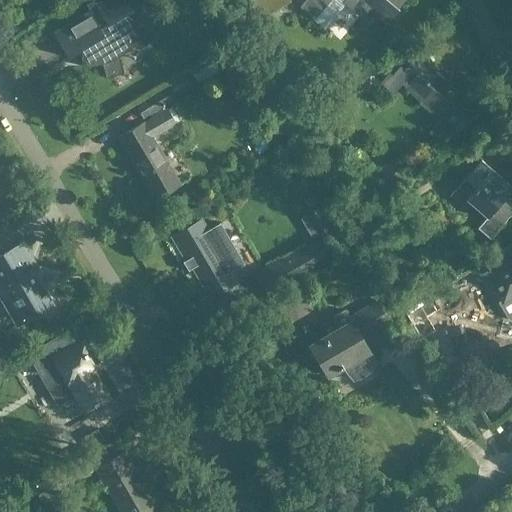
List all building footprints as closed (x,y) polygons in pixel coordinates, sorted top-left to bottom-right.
[(53,34),(67,58),(82,50),(82,67),(83,67),(83,65),(102,62),(106,79),(124,74),(119,55),(133,44),(145,29),(147,30),(148,29),(125,16),(141,7),(137,0),(104,0),(97,5),(94,1),(93,1),(97,8),(53,34)] [(288,0),(261,0),(270,16),(291,4),(288,0)] [(309,0),(302,9),(316,20),(332,0),(348,0),(345,4),(361,18),(368,10),(387,25),(399,11),(397,10),(405,1),(403,0),(309,0)] [(456,108),(463,99),(414,58),(404,69),(400,66),(392,75),(388,72),(379,83),(393,95),(401,85),(422,102),(425,99),(434,106),(431,110),(442,120),(430,134),(443,145),(466,117),(456,108)] [(200,86),(218,75),(210,61),(192,72),(200,86)] [(143,118),(149,115),(151,119),(143,124),(142,123),(118,138),(125,149),(127,148),(137,164),(135,165),(156,200),(180,185),(152,138),(175,124),(166,111),(163,106),(193,88),(186,77),(136,107),(143,118)] [(362,77),(362,92),(373,93),(373,77),(362,77)] [(268,149),(262,139),(256,142),(254,149),(258,155),(268,149)] [(511,201),(507,197),(511,191),(511,187),(481,161),(456,190),(467,200),(466,201),(487,219),(478,229),(490,240),(511,214),(511,201)] [(418,197),(430,189),(424,179),(412,187),(418,197)] [(200,221),(172,237),(185,260),(182,263),(187,272),(193,269),(202,285),(204,284),(212,297),(232,285),(227,275),(243,265),(242,263),(242,264),(219,226),(220,225),(219,224),(206,231),(200,221)] [(316,243),(283,262),(293,280),(326,261),(316,243)] [(28,265),(33,263),(22,245),(0,257),(0,293),(6,304),(12,301),(23,322),(52,305),(28,265)] [(511,261),(509,263),(510,265),(488,278),(503,303),(501,304),(511,319),(511,261)] [(429,298),(404,312),(421,339),(435,331),(427,317),(437,312),(429,298)] [(336,369),(338,371),(343,368),(346,373),(353,381),(362,377),(370,371),(367,362),(363,355),(366,353),(367,353),(368,353),(361,341),(389,325),(376,302),(349,318),(345,310),(332,317),(340,331),(312,347),(311,346),(309,347),(326,377),(328,376),(327,374),(336,369)] [(76,345),(68,332),(34,351),(42,364),(35,368),(57,406),(75,396),(84,413),(94,407),(108,399),(91,369),(94,368),(80,343),(76,345)] [(90,449),(104,441),(98,431),(84,439),(90,449)] [(125,454),(97,470),(121,511),(155,511),(139,482),(142,480),(140,477),(139,478),(125,454)] [(43,502),(89,475),(81,461),(34,488),(43,502)]
